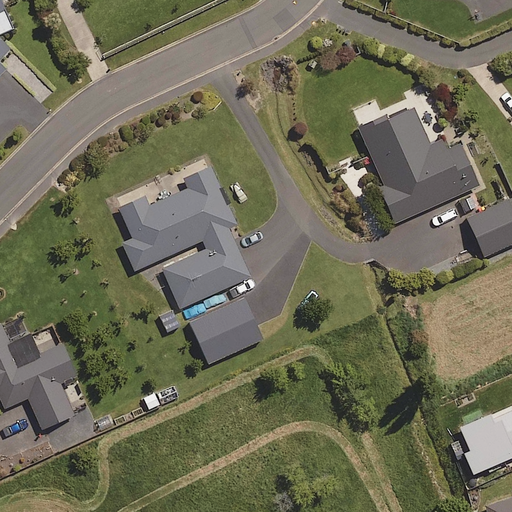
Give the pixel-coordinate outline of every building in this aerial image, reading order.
[(0,0),(0,72),(5,67),(0,61),(0,55),(10,47),(0,36),(0,30),(12,25),(0,0)] [(429,143),(411,102),(358,125),(383,183),(378,185),(394,221),(479,184),(460,141),(445,147),(441,138),(429,143)] [(236,223),(209,164),(184,175),(188,186),(149,204),(144,193),(118,205),(132,236),(121,241),(134,269),(201,238),(205,247),(162,267),(180,306),(250,274),(228,226),(236,223)] [(511,242),(511,205),(509,199),(468,217),(484,255),(511,242)] [(184,324),(179,311),(161,318),(166,331),(184,324)] [(8,341),(0,322),(0,398),(3,406),(28,396),(41,426),(73,412),(61,384),(76,377),(61,343),(38,353),(29,332),(8,341)] [(511,511),(511,491),(484,501),(488,511),(511,511)]
